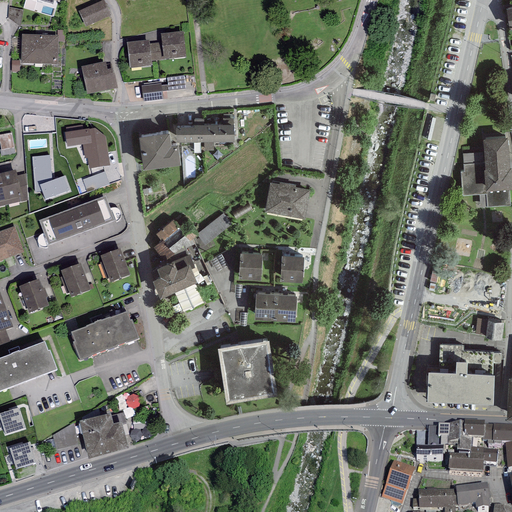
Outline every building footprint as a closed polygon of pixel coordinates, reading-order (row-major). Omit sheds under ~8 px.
[(103,0),(79,11),(85,27),(110,16),(103,0)] [(23,10),(8,7),(8,18),(20,27),(23,10)] [(183,31),(161,34),(161,43),(163,59),(185,57),(183,31)] [(58,36),(21,34),(21,63),(57,64),(58,36)] [(149,40),(126,43),(130,68),(152,65),(151,61),(149,44),(149,40)] [(161,43),(149,44),(151,61),(163,59),(161,43)] [(105,61),(81,67),(87,95),(117,88),(112,68),(107,69),(105,61)] [(167,78),(168,85),(168,91),(185,88),(184,75),(167,78)] [(144,85),(141,86),(143,102),(162,100),(161,91),(161,85),(160,84),(160,81),(143,83),(144,85)] [(204,142),(204,126),(204,119),(194,120),(194,126),(194,128),(176,128),(176,143),(204,142)] [(223,126),(204,126),(204,142),(204,150),(214,150),(214,142),(234,142),(234,119),(222,119),(223,126)] [(66,132),(65,132),(67,147),(83,145),(85,159),(87,158),(89,169),(110,165),(105,136),(95,128),(89,129),(83,129),(66,132)] [(12,133),(0,134),(0,145),(1,150),(0,149),(0,154),(0,156),(15,154),(14,148),(12,133)] [(139,138),(143,171),(181,165),(178,145),(171,146),(169,134),(139,138)] [(510,206),(509,190),(511,189),(511,180),(511,169),(510,169),(507,138),(483,140),(484,152),(463,154),(464,172),(461,172),(462,196),(486,195),(487,208),(510,206)] [(50,155),(32,157),(35,192),(42,191),(45,199),(70,190),(65,176),(52,180),(50,155)] [(0,173),(0,182),(6,205),(20,202),(19,197),(22,197),(17,176),(15,169),(0,173)] [(109,184),(104,172),(83,180),(87,193),(109,184)] [(26,173),(17,176),(22,197),(19,197),(20,202),(28,200),(26,173)] [(295,185),(280,182),(279,185),(270,183),(264,212),(304,220),(310,190),(295,187),(295,185)] [(105,195),(39,220),(48,246),(115,221),(105,195)] [(224,213),(196,235),(205,246),(231,226),(224,213)] [(173,220),(156,235),(161,242),(153,248),(165,262),(195,237),(185,226),(181,230),(173,220)] [(0,231),(0,260),(24,252),(15,226),(0,231)] [(120,248),(100,256),(110,282),(130,275),(120,248)] [(160,279),(152,282),(160,300),(197,283),(191,270),(195,268),(190,254),(167,264),(167,266),(157,270),(160,279)] [(240,254),(238,280),(261,281),(262,256),(240,254)] [(222,255),(211,261),(217,272),(228,266),(222,255)] [(282,257),(280,282),(303,284),(304,258),(282,257)] [(80,263),(60,271),(63,276),(60,277),(66,294),(69,293),(71,297),(91,290),(80,263)] [(38,279),(19,286),(29,313),(48,306),(45,297),(47,296),(44,287),(42,288),(38,279)] [(254,321),(274,322),(276,296),(256,295),(254,321)] [(276,296),(274,322),(295,323),(297,297),(276,296)] [(6,309),(0,311),(0,331),(5,330),(13,327),(6,309)] [(126,343),(139,338),(132,320),(130,321),(127,312),(110,318),(110,317),(101,321),(101,320),(95,322),(95,323),(86,326),(87,327),(71,332),(74,342),(73,342),(80,360),(91,356),(91,355),(107,349),(108,350),(117,346),(117,345),(125,342),(126,343)] [(504,322),(477,319),(475,334),(486,336),(485,340),(501,342),(504,322)] [(0,345),(10,342),(5,330),(0,331),(0,345)] [(268,341),(217,349),(226,405),(277,397),(268,341)] [(11,354),(0,358),(0,390),(57,370),(50,350),(48,351),(45,342),(18,351),(11,353),(11,354)] [(439,373),(428,373),(427,403),(493,405),(494,376),(492,376),(493,352),(463,351),(464,346),(439,345),(439,373)] [(18,408),(0,413),(0,418),(5,435),(25,429),(18,408)] [(110,413),(79,421),(89,459),(128,449),(122,425),(122,422),(113,424),(111,416),(110,413)] [(123,413),(111,416),(113,424),(122,422),(122,425),(126,424),(123,413)] [(74,424),(53,436),(56,449),(78,444),(74,424)] [(438,433),(428,433),(428,441),(428,449),(416,449),(416,460),(442,460),(443,449),(457,450),(457,454),(470,454),(470,451),(471,440),(464,440),(464,429),(449,428),(449,430),(438,429),(438,433)] [(487,429),(464,429),(464,440),(471,440),(482,441),(487,441),(487,431),(487,429)] [(482,445),(488,446),(487,448),(501,449),(501,446),(505,446),(511,446),(511,431),(487,431),(487,441),(482,441),(482,445)] [(428,441),(416,441),(416,449),(428,449),(428,441)] [(29,442),(9,449),(15,469),(35,463),(29,442)] [(484,452),(470,451),(470,454),(470,457),(484,458),(483,466),(497,466),(498,455),(484,454),(484,452)] [(483,475),(483,466),(484,458),(470,457),(459,457),(459,458),(449,457),(448,473),(483,475)] [(414,467),(394,460),(381,497),(402,504),(414,467)] [(490,498),(487,482),(456,485),(457,489),(457,506),(475,503),(476,508),(490,506),(488,498),(490,498)] [(457,489),(418,490),(418,499),(412,499),(412,506),(418,506),(418,508),(445,507),(444,511),(455,511),(456,506),(457,506),(457,489)]
